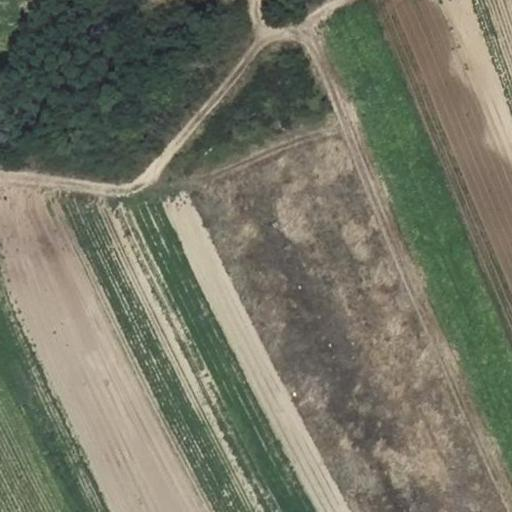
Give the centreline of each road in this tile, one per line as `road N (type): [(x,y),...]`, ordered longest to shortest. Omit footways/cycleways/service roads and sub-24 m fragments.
road 1 (track): [(511,507),(299,26)]
road 2 (track): [(268,33),(141,184),(118,190),(0,176)]
road 3 (track): [(257,0),(255,13),(268,33),(287,32),(346,0)]
